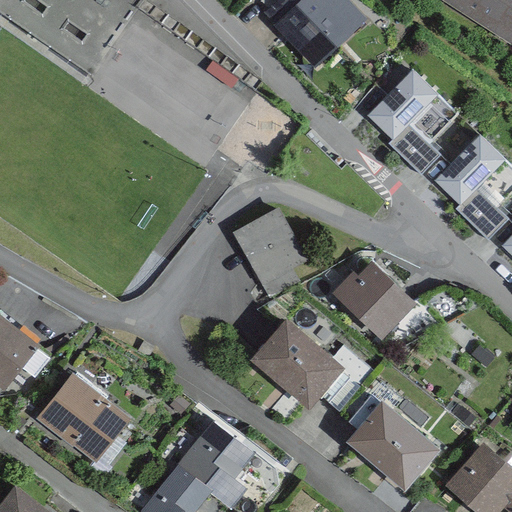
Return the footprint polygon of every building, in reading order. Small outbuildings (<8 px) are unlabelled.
[(0,0),(0,11),(3,14),(91,75),(138,8),(143,0),(0,0)] [(276,0),(264,11),(275,22),(272,25),(315,69),(369,19),(350,0),(276,0)] [(511,0),(441,0),(511,44),(511,0)] [(262,81),(216,48),(210,57),(256,89),(262,81)] [(459,114),(412,69),(367,115),(393,139),(389,144),(421,174),(440,154),(429,144),(459,114)] [(511,193),(511,165),(480,134),(435,179),(461,204),(457,209),(489,239),(508,219),(497,209),(511,193)] [(309,259),(279,206),(233,232),(272,299),(301,283),(293,269),(309,259)] [(511,234),(501,245),(511,255),(511,234)] [(383,340),(418,303),(372,260),(357,275),(353,271),(332,293),(383,340)] [(0,350),(21,324),(0,308),(0,350)] [(360,386),(362,387),(373,374),(376,371),(344,344),(333,357),(286,317),(249,360),(309,411),(322,396),(339,410),(360,386)] [(35,376),(51,355),(37,344),(40,340),(21,324),(0,350),(0,383),(4,386),(21,365),(35,376)] [(486,367),(496,356),(486,347),(484,349),(480,345),(472,354),(486,367)] [(95,462),(132,414),(73,369),(36,417),(95,462)] [(401,398),(373,374),(362,387),(345,407),(354,415),(349,421),(357,429),(346,442),(405,492),(441,450),(392,408),(401,398)] [(178,394),(171,404),(181,412),(189,403),(178,394)] [(476,417),(463,406),(462,407),(458,404),(451,412),(468,427),(476,417)] [(213,415),(174,465),(209,492),(230,508),(248,486),(234,476),(256,448),(213,415)] [(511,511),(511,467),(483,442),(446,485),(476,511),(499,511),(504,507),(509,511),(511,511)] [(193,511),(209,492),(174,465),(140,508),(145,511),(193,511)] [(55,511),(15,481),(0,499),(0,511),(55,511)]
